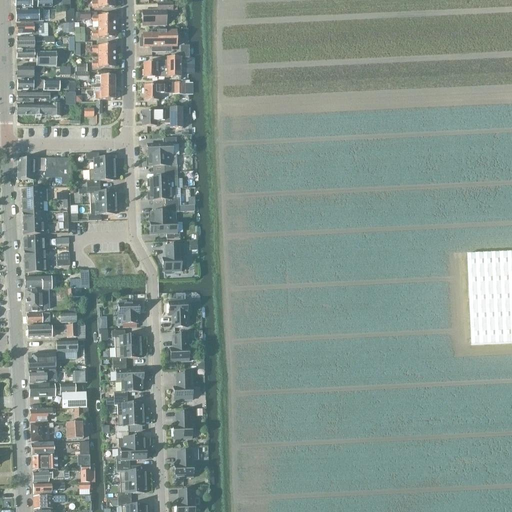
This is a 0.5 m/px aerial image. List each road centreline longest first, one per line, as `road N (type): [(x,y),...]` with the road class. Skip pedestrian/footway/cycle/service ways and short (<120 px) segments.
road 1 (residential): [(161,511),(152,276),(131,236),(128,143)]
road 2 (residential): [(23,511),(7,145)]
road 3 (residential): [(7,145),(0,0)]
road 4 (residential): [(128,143),(127,0)]
road 5 (residential): [(7,145),(128,143)]
